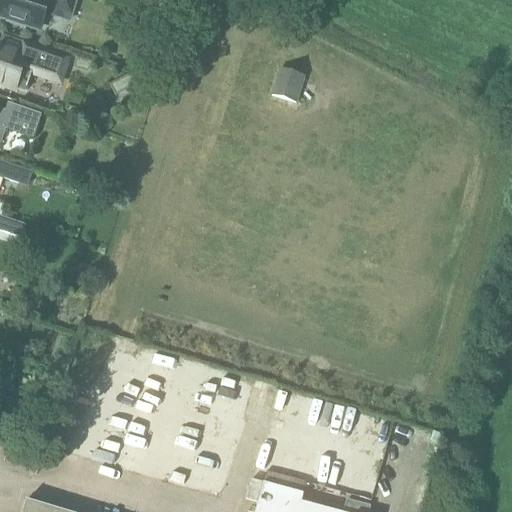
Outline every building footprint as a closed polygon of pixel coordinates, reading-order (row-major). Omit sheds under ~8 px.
[(0,0),(0,17),(6,20),(5,23),(24,29),(25,26),(42,31),(43,28),(46,17),(52,18),(58,0),(77,6),(78,0),(0,0)] [(0,88),(3,87),(15,91),(16,88),(25,91),(26,89),(30,77),(58,87),(61,77),(68,56),(23,41),(19,53),(0,46),(0,88)] [(280,69),(271,96),(297,104),(306,78),(280,69)] [(131,75),(116,83),(122,95),(137,88),(131,75)] [(0,112),(0,141),(5,128),(32,137),(40,115),(13,106),(9,115),(0,112)] [(0,177),(23,186),(28,170),(0,160),(0,177)] [(0,232),(21,239),(26,226),(0,217),(0,232)] [(57,356),(53,369),(66,373),(70,360),(57,356)] [(65,381),(63,374),(56,372),(50,378),(54,385),(61,386),(65,381)] [(61,409),(73,412),(79,387),(68,384),(61,409)] [(0,408),(0,417),(26,426),(32,406),(4,397),(0,408)] [(323,511),(299,506),(301,498),(287,494),(290,482),(264,476),(262,484),(251,481),(245,500),(257,503),(255,511),(323,511)] [(61,511),(26,501),(22,511),(61,511)] [(347,501),(343,511),(369,511),(371,507),(347,501)]
